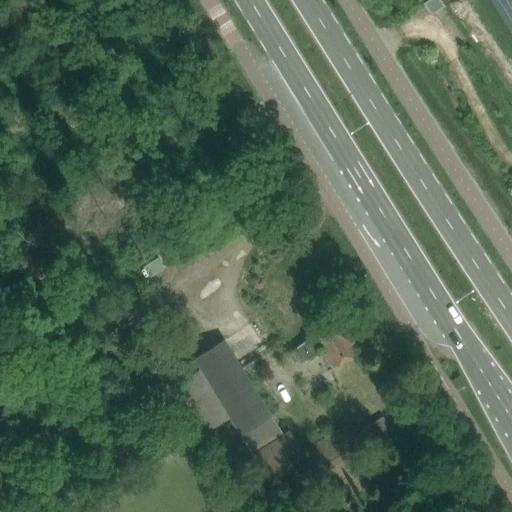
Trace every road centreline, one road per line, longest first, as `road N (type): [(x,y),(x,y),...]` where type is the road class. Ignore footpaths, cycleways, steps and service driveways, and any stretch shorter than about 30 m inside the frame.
road 1 (primary): [(511,317),(308,0)]
road 2 (primary): [(346,161),(511,416)]
road 3 (unclassified): [(511,252),(345,0)]
road 4 (unclassified): [(205,0),(296,143),(346,161)]
road 5 (track): [(377,48),(416,26),(439,32),(511,161)]
road 6 (primary): [(244,0),(346,161)]
